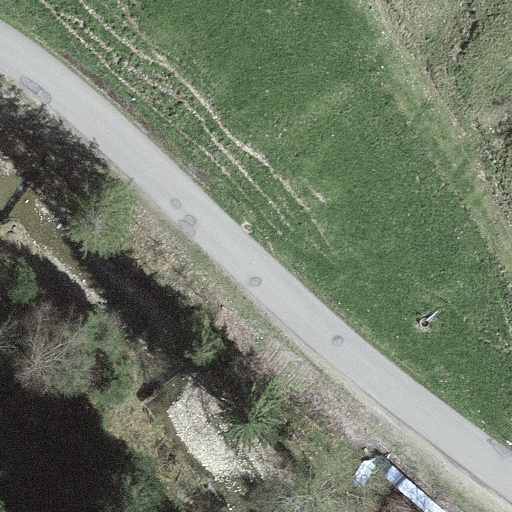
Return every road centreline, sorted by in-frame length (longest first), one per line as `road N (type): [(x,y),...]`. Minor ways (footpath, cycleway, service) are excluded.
road 1 (unclassified): [(0,45),(93,113),(337,345),(511,479)]
road 2 (track): [(511,271),(435,116),(361,0)]
